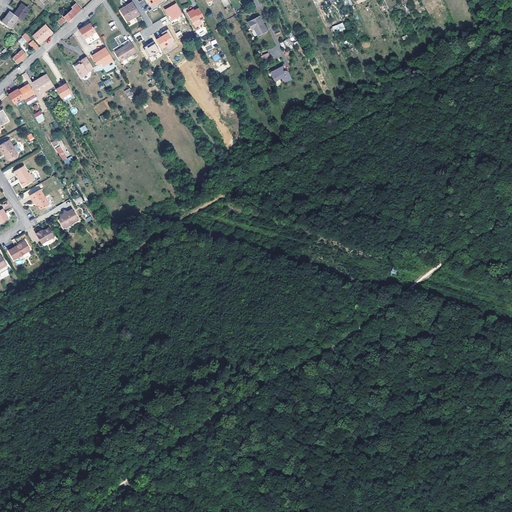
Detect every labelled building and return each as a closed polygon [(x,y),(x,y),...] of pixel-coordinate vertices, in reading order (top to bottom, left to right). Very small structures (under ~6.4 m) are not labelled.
[(145,0),(151,10),(158,6),(157,4),(163,1),(162,0),(145,0)] [(127,22),(140,15),(133,3),(125,8),(126,10),(121,13),(127,22)] [(18,17),(22,20),(30,10),(22,4),(18,9),(14,14),(18,17)] [(64,17),(68,22),(81,10),(75,4),(71,8),(73,9),(64,17)] [(177,4),(166,10),(171,20),(182,13),(177,4)] [(191,11),(187,13),(193,24),(204,18),(199,8),(194,10),(192,12),(191,11)] [(6,17),(2,22),(10,28),(18,17),(14,14),(10,11),(6,17)] [(255,19),(262,34),(267,32),(260,17),(255,19)] [(258,36),(262,34),(255,19),(248,23),(251,28),(253,27),(258,36)] [(331,27),(335,34),(345,29),(342,22),(331,27)] [(40,44),(53,32),(46,24),(33,37),(40,44)] [(96,32),(90,24),(80,30),(80,32),(84,39),(96,32)] [(168,31),(164,33),(164,34),(156,39),(162,49),(174,42),(168,31)] [(31,46),(35,51),(39,48),(26,33),(22,36),(31,46)] [(283,48),(289,46),(288,40),(281,42),(283,48)] [(143,47),(151,62),(162,56),(154,41),(143,47)] [(119,48),(113,51),(119,60),(134,51),(128,42),(122,46),(123,48),(120,49),(119,48)] [(105,62),(112,58),(105,48),(96,53),(96,54),(92,57),(97,65),(101,63),(103,66),(107,64),(105,62)] [(12,58),(17,64),(22,60),(27,55),(22,50),(18,53),(17,52),(15,53),(16,55),(12,58)] [(215,61),(220,58),(217,53),(212,57),(215,61)] [(94,69),(87,57),(82,60),(81,62),(82,64),(80,65),(79,64),(75,66),(81,78),(87,74),(88,72),(94,69)] [(148,75),(153,72),(148,65),(144,67),(148,75)] [(282,66),(270,72),(275,82),(281,79),(284,80),(285,83),(293,79),(288,72),(285,71),(285,72),(283,71),(284,69),(282,66)] [(45,91),(54,85),(48,74),(41,78),(41,79),(33,83),(42,98),(47,95),(45,91)] [(103,81),(105,86),(113,84),(111,78),(103,81)] [(29,84),(19,90),(25,99),(34,94),(29,84)] [(62,87),(61,87),(60,88),(56,90),(61,99),(72,93),(66,84),(62,87)] [(130,88),(125,91),(128,98),(133,95),(130,88)] [(34,94),(25,99),(28,106),(38,100),(34,94)] [(0,129),(2,129),(1,127),(10,122),(3,110),(0,111),(0,129)] [(34,114),(38,123),(45,120),(41,111),(34,114)] [(100,117),(103,122),(109,118),(105,113),(100,117)] [(30,141),(35,139),(31,133),(27,136),(30,141)] [(10,140),(0,145),(0,149),(3,155),(4,154),(5,154),(6,156),(5,157),(8,161),(12,162),(17,159),(18,155),(10,140)] [(66,165),(74,160),(71,156),(67,158),(60,146),(55,149),(66,165)] [(25,168),(15,173),(20,181),(21,180),(22,183),(21,184),(24,189),(35,182),(31,175),(29,175),(25,168)] [(76,168),(69,172),(75,181),(81,177),(76,168)] [(32,193),(41,188),(39,185),(30,189),(32,193)] [(42,192),(31,199),(35,206),(37,205),(38,207),(41,213),(50,207),(42,192)] [(81,196),(74,200),(76,205),(83,201),(81,196)] [(3,211),(0,212),(0,225),(0,226),(9,221),(3,211)] [(75,225),(80,222),(74,211),(70,213),(66,213),(64,217),(62,218),(61,224),(63,228),(67,226),(68,227),(72,229),(73,224),(75,225)] [(43,234),(37,238),(43,247),(55,240),(50,231),(43,234)] [(14,263),(31,254),(25,244),(9,253),(14,263)]
